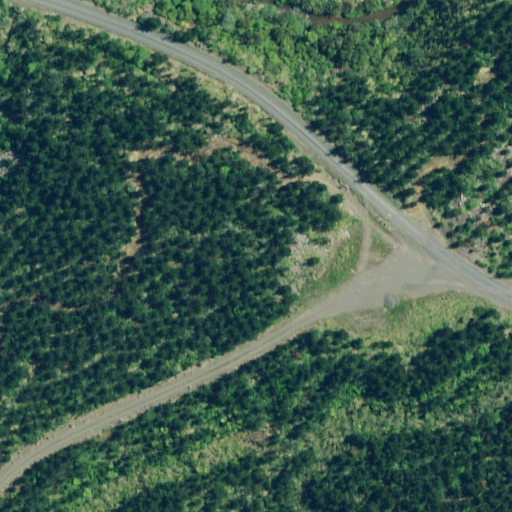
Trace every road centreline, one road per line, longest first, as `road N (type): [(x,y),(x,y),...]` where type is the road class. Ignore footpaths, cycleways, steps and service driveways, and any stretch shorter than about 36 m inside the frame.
road 1 (track): [(511,294),(185,49),(40,0)]
road 2 (track): [(460,262),(295,324),(49,447),(0,484)]
